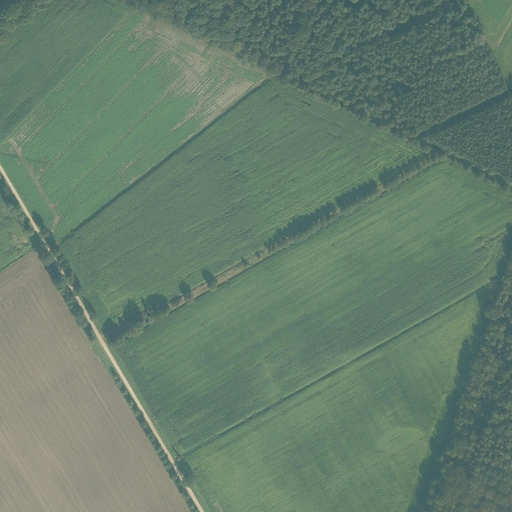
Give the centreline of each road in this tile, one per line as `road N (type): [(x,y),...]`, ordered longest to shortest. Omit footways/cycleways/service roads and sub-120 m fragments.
road 1 (track): [(202,511),(0,168)]
road 2 (track): [(278,70),(511,185)]
road 3 (track): [(511,395),(466,436),(457,462),(511,488)]
